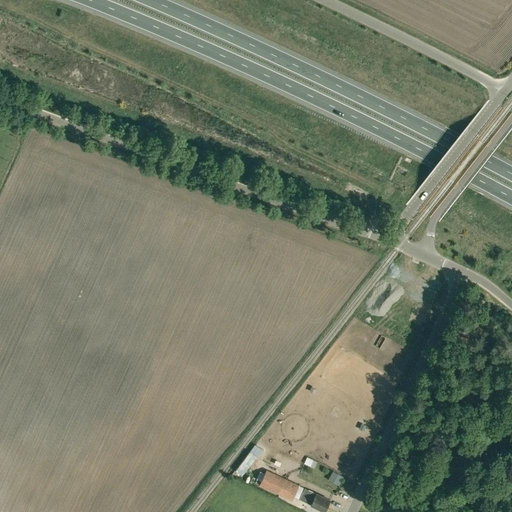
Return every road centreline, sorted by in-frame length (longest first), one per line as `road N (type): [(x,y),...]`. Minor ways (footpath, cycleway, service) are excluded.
road 1 (trunk): [(86,0),(324,102),(511,195)]
road 2 (unclassified): [(389,238),(0,99)]
road 3 (trunk): [(511,172),(148,0)]
road 4 (unclassified): [(353,511),(463,276)]
road 5 (unclassified): [(502,91),(325,0)]
road 6 (unclassified): [(389,238),(502,91)]
road 7 (unclassified): [(421,252),(434,218),(511,119)]
